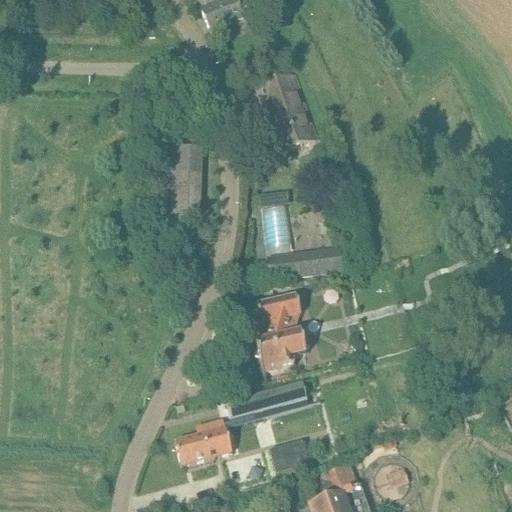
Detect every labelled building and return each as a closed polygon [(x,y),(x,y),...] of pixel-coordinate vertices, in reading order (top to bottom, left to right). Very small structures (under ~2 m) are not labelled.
[(201,0),(205,8),(199,11),(210,34),(244,19),(241,12),(250,8),(245,0),(201,0)] [(277,155),(302,147),(315,143),(293,79),(256,91),(277,155)] [(200,228),(202,155),(169,154),(167,227),(200,228)] [(319,222),(330,220),(331,220),(327,203),(315,205),(319,222)] [(339,264),(342,264),(339,249),(266,261),(270,284),(340,273),(339,264)] [(305,357),(304,354),(307,352),(308,348),(308,345),(305,342),(302,342),(300,336),(289,339),(295,318),(300,317),(296,298),(256,308),(260,326),(267,325),(260,345),(255,347),(262,377),(293,369),(291,360),(305,357)] [(302,384),(227,405),(233,425),(307,403),(302,384)] [(228,448),(222,424),(196,431),(198,439),(174,446),(181,470),(200,465),(230,456),(228,448)] [(301,450),(268,459),(275,487),(309,477),(301,450)] [(365,511),(348,467),(317,478),(326,501),(307,508),(308,511),(365,511)] [(390,494),(409,489),(404,471),(385,476),(390,494)]
